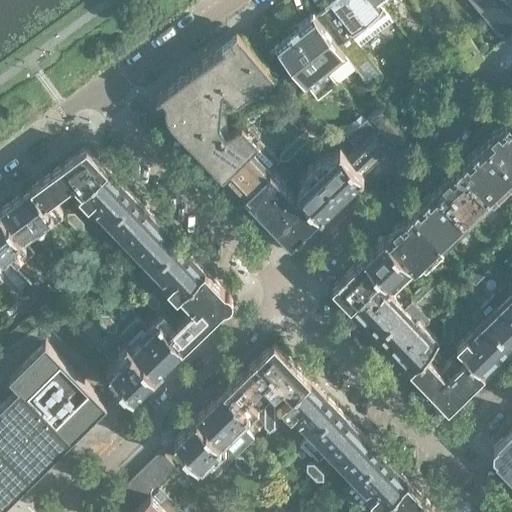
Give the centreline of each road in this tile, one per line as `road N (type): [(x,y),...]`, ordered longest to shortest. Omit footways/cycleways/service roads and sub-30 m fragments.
road 1 (residential): [(286,290),(66,501),(65,511)]
road 2 (residential): [(511,85),(316,273),(286,290)]
road 3 (residential): [(286,290),(122,128),(95,89)]
road 4 (residential): [(441,452),(286,290)]
road 5 (residential): [(224,0),(95,89)]
